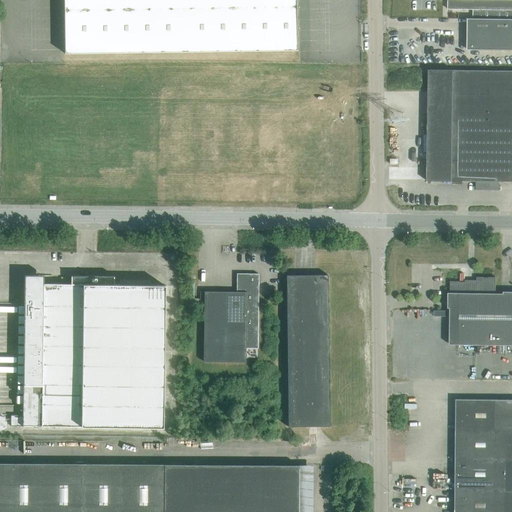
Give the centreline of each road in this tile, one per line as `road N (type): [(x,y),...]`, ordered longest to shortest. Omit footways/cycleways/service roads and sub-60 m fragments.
road 1 (unclassified): [(0,216),(379,221)]
road 2 (unclassified): [(380,511),(379,221)]
road 3 (unclassified): [(379,221),(376,0)]
road 4 (unclassified): [(379,221),(511,222)]
